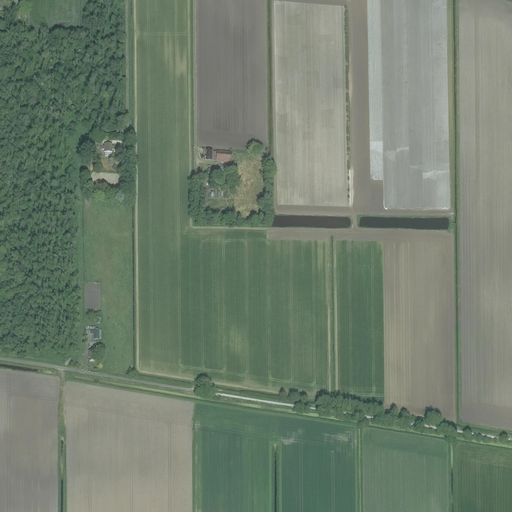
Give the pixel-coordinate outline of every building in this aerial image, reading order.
[(83,137),(84,154),(92,154),(92,137),(83,137)] [(112,146),(112,144),(104,144),(104,146),(100,146),(100,150),(104,150),(104,152),(105,152),(105,156),(111,156),(111,152),(112,152),(112,149),(113,149),(113,146),(112,146)] [(206,150),(205,160),(213,161),(231,162),(232,153),(218,152),(217,153),(212,152),(212,151),(206,150)] [(93,341),(101,341),(101,331),(95,331),(95,328),(90,328),(90,335),(93,335),(93,341)] [(89,358),(90,358),(90,362),(97,362),(97,351),(89,351),(89,355),(89,358)]
